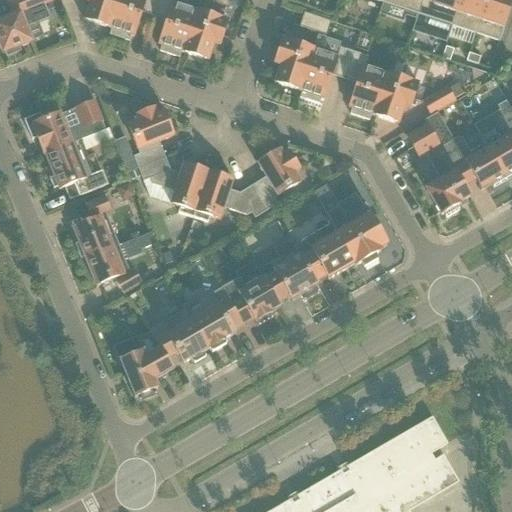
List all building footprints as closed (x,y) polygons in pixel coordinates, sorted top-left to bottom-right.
[(0,23),(0,22),(0,49),(0,50),(2,55),(6,54),(7,57),(19,52),(18,49),(31,44),(23,24),(31,21),(32,25),(48,18),(45,12),(55,8),(52,0),(13,0),(6,3),(7,4),(9,3),(14,17),(0,23)] [(108,29),(118,0),(83,0),(83,2),(89,4),(84,21),(108,29)] [(141,14),(154,18),(159,0),(118,0),(108,29),(111,30),(109,36),(128,42),(130,37),(133,38),(141,14)] [(183,54),(197,12),(174,5),(175,0),(159,0),(154,18),(166,22),(158,46),(161,47),(159,52),(179,59),(180,53),(183,54)] [(382,0),(382,4),(417,15),(422,0),(382,0)] [(422,0),(417,15),(412,32),(447,43),(452,27),(461,0),(422,0)] [(475,35),(486,0),(461,0),(452,27),(475,35)] [(511,0),(486,0),(475,35),(499,42),(511,0)] [(228,22),(197,12),(183,54),(208,62),(213,45),(219,47),(228,22)] [(326,37),(330,23),(304,14),(299,28),(326,37)] [(299,92),(313,50),(282,40),(273,65),(279,67),(274,84),(299,92)] [(449,62),(453,50),(445,48),(441,59),(449,62)] [(331,77),(344,81),(353,54),(339,49),(336,58),(313,50),(299,92),(301,93),(299,99),(319,105),(320,99),(323,100),(331,77)] [(373,117),(387,75),(364,67),(367,58),(353,54),(344,81),(356,85),(348,109),(351,110),(350,115),(369,122),(371,116),(373,117)] [(477,66),(480,58),(468,54),(466,62),(477,66)] [(418,85),(387,75),(373,117),(398,125),(404,108),(410,110),(418,85)] [(454,102),(447,89),(423,103),(430,116),(454,102)] [(77,143),(105,131),(101,122),(102,122),(93,101),(42,122),(39,115),(24,122),(32,141),(36,139),(43,157),(45,156),(44,156),(77,143)] [(498,137),(484,145),(505,182),(511,178),(511,113),(510,110),(506,103),(497,108),(502,116),(490,123),(498,137)] [(133,158),(138,170),(165,160),(158,143),(173,138),(163,113),(156,115),(154,110),(136,117),(138,122),(128,127),(139,156),(133,158)] [(469,199),(463,188),(440,149),(427,126),(406,138),(418,159),(424,156),(438,179),(424,188),(426,191),(426,192),(441,217),(443,215),(445,219),(458,211),(456,208),(459,206),(458,205),(469,199)] [(505,182),(484,145),(469,153),(462,140),(457,139),(440,149),(463,188),(475,181),(481,191),(491,186),(493,189),(505,182)] [(90,177),(77,143),(44,156),(45,156),(59,191),(73,185),(79,198),(103,188),(98,174),(90,177)] [(265,179),(250,188),(265,213),(277,206),(273,200),(300,184),(294,174),(299,171),(289,154),(283,157),(280,151),(257,165),(265,179)] [(193,219),(208,174),(183,165),(180,175),(170,172),(165,160),(138,170),(143,183),(149,180),(151,185),(174,193),(170,205),(180,208),(178,214),(193,219)] [(232,182),(208,174),(193,219),(207,224),(209,218),(219,222),(223,209),(246,217),(251,214),(254,219),(265,213),(250,188),(239,195),(229,192),(232,182)] [(84,258),(85,260),(118,247),(104,214),(110,212),(104,199),(86,206),(90,218),(87,220),(88,223),(73,230),(79,246),(75,247),(80,260),(84,258)] [(338,207),(326,215),(356,267),(361,264),(363,268),(377,260),(374,256),(380,253),(379,251),(386,247),(362,207),(344,218),(338,207)] [(355,267),(356,267),(326,215),(325,215),(331,225),(300,244),(304,252),(299,255),(315,284),(325,278),(327,281),(354,266),(355,267)] [(128,256),(155,247),(151,234),(123,243),(128,256)] [(129,275),(118,247),(85,260),(96,288),(111,282),(113,285),(117,283),(123,294),(140,284),(133,272),(129,275)] [(315,284),(299,255),(295,249),(294,250),(299,259),(284,267),(279,259),(257,272),(277,306),(289,299),(291,302),(301,297),(304,302),(318,293),(315,288),(317,287),(315,284)] [(279,309),(277,306),(257,272),(256,272),(259,277),(243,287),(238,279),(221,289),(221,290),(242,326),(253,320),(255,323),(256,323),(259,327),(272,319),(269,315),(279,309)] [(232,332),(242,326),(221,290),(199,302),(203,309),(188,318),(184,311),(183,312),(206,352),(209,350),(211,354),(226,346),(223,342),(234,336),(232,332)] [(203,354),(206,352),(183,312),(149,332),(150,335),(166,362),(176,355),(182,366),(191,360),(194,364),(205,358),(203,354)] [(172,372),(166,362),(150,335),(128,343),(132,351),(118,359),(120,363),(134,399),(138,397),(139,402),(155,395),(153,391),(157,390),(154,382),(172,372)] [(408,511),(457,484),(442,458),(434,463),(429,455),(446,446),(431,420),(348,469),(350,473),(342,477),(340,473),(298,498),(300,502),(292,506),(290,502),(273,511),(408,511)]
